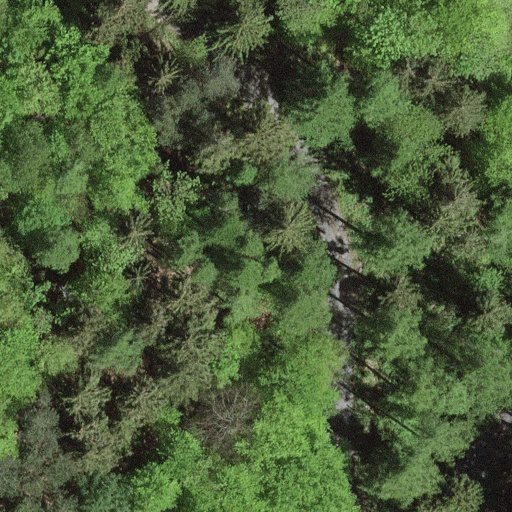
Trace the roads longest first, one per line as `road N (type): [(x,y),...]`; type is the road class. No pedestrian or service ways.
road 1 (track): [(347,511),(333,247),(253,86),(153,0)]
road 2 (track): [(511,382),(464,511)]
